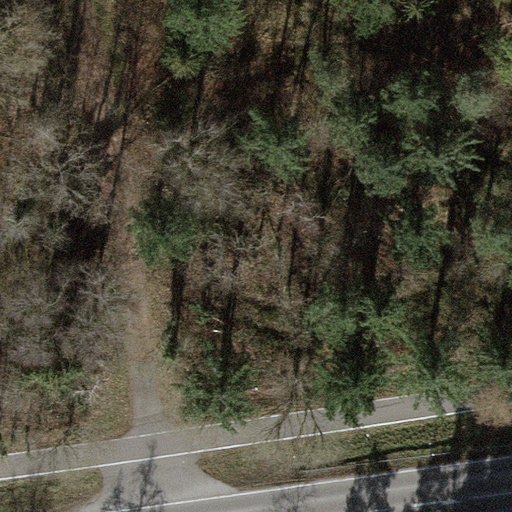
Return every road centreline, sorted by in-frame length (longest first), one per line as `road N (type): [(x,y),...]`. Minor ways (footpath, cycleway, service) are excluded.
road 1 (track): [(80,0),(169,511)]
road 2 (primary): [(511,491),(344,511)]
